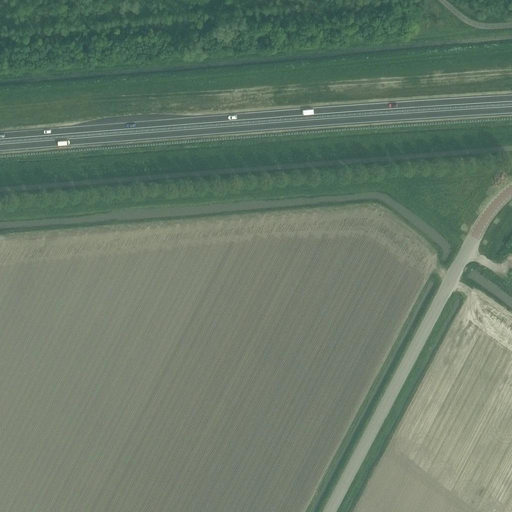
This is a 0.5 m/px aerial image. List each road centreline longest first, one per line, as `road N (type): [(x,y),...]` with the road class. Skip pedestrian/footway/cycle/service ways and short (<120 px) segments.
road 1 (trunk): [(0,148),(511,110)]
road 2 (trunk): [(511,100),(0,136)]
road 3 (tertiary): [(333,511),(466,251)]
